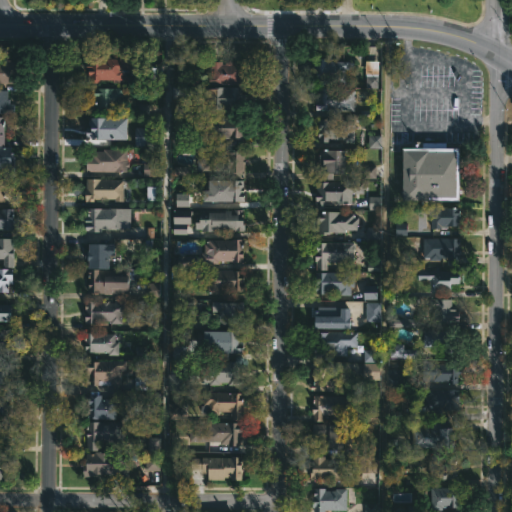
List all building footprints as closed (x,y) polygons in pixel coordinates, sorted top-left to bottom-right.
[(103,55),(103,57),(134,57),(134,70),(124,70),(124,81),(114,81),(114,79),(92,79),(92,73),(90,73),(89,67),(87,67),(87,60),(90,60),(90,56),(103,55)] [(328,57),(328,60),(354,61),(354,68),(346,69),(346,82),(316,83),(316,57),(328,57)] [(16,58),(15,82),(0,82),(0,61),(3,61),(4,58),(16,58)] [(243,60),(243,74),(246,74),(246,83),(209,83),(209,75),(211,75),(212,60),(223,60),(223,63),(232,64),(232,60),(243,60)] [(379,60),(378,88),(365,87),(366,60),(379,60)] [(242,108),(206,108),(207,87),(219,87),(219,85),(242,86),(242,108)] [(190,115),(179,115),(179,100),(173,100),(173,86),(186,86),(185,99),(191,99),(190,115)] [(123,87),(123,104),(114,104),(114,107),(104,107),(104,109),(96,109),(96,98),(88,98),(89,88),(123,87)] [(355,89),(355,110),(341,110),(341,117),(332,117),(331,110),(317,109),(317,94),(320,94),(321,87),(355,89)] [(8,90),(10,91),(10,95),(8,95),(8,98),(10,98),(10,103),(15,103),(15,113),(0,113),(0,88),(8,89),(8,90)] [(118,115),(118,122),(123,122),(123,138),(109,138),(109,144),(100,144),(100,138),(88,138),(88,125),(91,125),(91,115),(118,115)] [(245,132),(245,139),(233,139),(233,137),(220,137),(220,140),(212,140),(212,132),(206,132),(206,117),(245,116),(245,132)] [(354,128),(354,142),(344,142),(345,139),(329,139),(329,141),(320,141),(320,118),(355,119),(354,128)] [(162,146),(135,146),(136,127),(163,127),(162,146)] [(172,145),(184,145),(184,132),(172,132),(172,145)] [(368,147),(379,148),(379,135),(368,135),(368,147)] [(423,141),(423,146),(462,146),(463,199),(406,199),(405,147),(414,147),(414,141),(423,141)] [(0,146),(12,146),(12,156),(15,156),(15,175),(4,175),(4,167),(0,167),(0,146)] [(128,149),(128,162),(130,162),(130,166),(128,166),(128,171),(87,171),(87,157),(94,157),(94,150),(104,150),(104,148),(128,149)] [(243,149),(243,152),(245,152),(245,178),(234,178),(234,172),(198,171),(198,152),(230,153),(230,149),(243,149)] [(348,149),(348,151),(350,151),(349,157),(352,157),(352,167),(348,167),(348,171),(334,171),(334,181),(353,181),(353,202),(344,202),(344,200),(325,200),(325,209),(317,209),(317,181),(320,181),(321,149),(348,149)] [(160,176),(160,163),(143,163),(143,176),(160,176)] [(187,174),(187,166),(174,167),(174,175),(187,174)] [(375,166),(363,166),(363,178),(375,178),(375,166)] [(101,177),(101,179),(124,180),(124,200),(115,200),(115,198),(94,198),(94,201),(86,201),(87,177),(101,177)] [(5,193),(5,201),(0,201),(0,179),(14,179),(14,189),(5,189),(5,193)] [(209,181),(209,190),(202,190),(202,202),(243,202),(242,180),(209,181)] [(147,200),(155,200),(155,187),(147,187),(147,200)] [(189,206),(189,193),(175,193),(175,206),(189,206)] [(380,209),(380,197),(369,196),(369,209),(380,209)] [(461,206),(462,225),(443,225),(443,228),(432,228),(432,215),(429,215),(429,210),(432,210),(432,206),(461,206)] [(123,207),(122,228),(102,228),(102,231),(93,231),(93,234),(90,234),(90,231),(85,230),(86,215),(88,215),(88,207),(123,207)] [(14,221),(14,229),(0,228),(0,208),(14,208),(14,221)] [(188,234),(173,234),(174,209),(193,209),(193,223),(188,223),(188,234)] [(245,225),(245,230),(196,229),(196,216),(201,216),(201,209),(246,209),(245,225)] [(340,210),(340,212),(355,212),(355,216),(360,216),(359,230),(330,231),(330,233),(319,233),(318,211),(340,210)] [(364,239),(377,239),(377,227),(364,227),(364,239)] [(0,238),(14,238),(14,267),(3,267),(4,265),(0,264),(0,261),(3,261),(3,258),(0,258),(0,238)] [(153,239),(153,253),(117,251),(117,254),(111,254),(110,268),(90,267),(91,260),(85,259),(85,252),(90,252),(91,250),(91,242),(113,243),(113,238),(153,239)] [(244,244),(244,261),(219,260),(219,263),(202,263),(202,252),(205,252),(205,243),(209,243),(209,239),(244,238),(244,244)] [(461,238),(461,264),(449,264),(449,257),(441,257),(441,259),(424,258),(424,238),(461,238)] [(327,261),(327,269),(317,269),(316,251),(318,251),(318,245),(319,245),(319,242),(355,242),(355,261),(327,261)] [(0,268),(13,268),(13,282),(6,282),(6,292),(0,292),(0,268)] [(129,283),(129,293),(90,292),(90,268),(130,270),(129,283)] [(195,284),(171,284),(171,268),(195,269),(195,284)] [(243,270),(243,274),(245,274),(245,288),(243,288),(243,291),(234,291),(234,289),(220,289),(220,293),(209,292),(209,284),(205,284),(206,272),(209,273),(209,269),(243,270)] [(460,269),(460,289),(440,289),(440,291),(430,291),(430,279),(425,279),(425,269),(460,269)] [(352,271),(352,275),(355,275),(355,286),(351,286),(351,295),(341,295),(341,291),(327,291),(327,293),(317,293),(317,290),(316,290),(316,271),(352,271)] [(147,297),(160,297),(159,283),(147,283),(147,297)] [(452,298),(452,306),(457,306),(457,311),(462,311),(462,321),(429,321),(429,298),(452,298)] [(109,300),(109,302),(125,302),(125,315),(122,315),(122,323),(111,323),(111,321),(96,320),(96,323),(85,323),(85,300),(103,302),(103,300),(109,300)] [(220,301),(244,302),(244,325),(219,324),(219,311),(212,311),(212,301),(220,301)] [(200,314),(200,302),(185,302),(186,315),(200,314)] [(366,322),(380,322),(380,303),(366,303),(366,322)] [(0,304),(12,304),(12,321),(0,320),(0,304)] [(351,306),(351,329),(325,329),(325,324),(314,324),(314,310),(317,310),(317,306),(351,306)] [(0,329),(11,329),(11,345),(13,345),(13,352),(0,352),(0,329)] [(423,345),(448,346),(449,330),(423,329),(423,345)] [(241,330),(241,339),(244,339),(243,353),(229,353),(228,359),(219,359),(220,353),(204,353),(205,331),(241,330)] [(359,332),(359,346),(348,346),(348,356),(330,355),(330,347),(318,347),(319,331),(359,332)] [(97,332),(115,333),(115,341),(119,341),(119,355),(108,355),(108,352),(85,352),(85,332),(97,332)] [(404,344),(404,348),(420,348),(420,357),(390,357),(390,344),(404,344)] [(459,382),(448,383),(448,381),(423,381),(424,357),(459,358),(459,366),(462,366),(461,374),(459,374),(459,382)] [(0,360),(13,361),(12,384),(0,383),(0,360)] [(244,377),(244,385),(229,384),(229,382),(220,382),(220,385),(209,384),(210,382),(201,382),(201,367),(207,367),(207,360),(244,361),(244,377)] [(116,385),(86,384),(86,362),(126,361),(126,370),(121,370),(121,385),(116,385)] [(343,370),(342,391),(311,389),(311,384),(314,384),(315,366),(328,367),(328,370),(343,370)] [(388,384),(401,385),(401,368),(388,368),(388,384)] [(169,374),(170,391),(187,390),(186,373),(169,374)] [(161,376),(161,390),(135,389),(135,376),(161,376)] [(461,409),(432,409),(432,389),(461,389),(461,409)] [(0,391),(11,391),(11,406),(7,406),(7,414),(0,413),(0,391)] [(244,412),(244,420),(231,420),(231,413),(204,413),(204,392),(244,392),(244,412)] [(102,395),(102,399),(116,399),(116,419),(88,419),(89,409),(88,409),(88,394),(102,395)] [(351,413),(351,415),(346,415),(346,417),(335,417),(335,414),(324,414),(324,421),(314,421),(313,401),(316,401),(316,395),(352,396),(351,413)] [(181,421),(181,403),(168,403),(167,420),(181,421)] [(9,420),(8,446),(0,446),(0,425),(2,425),(2,420),(9,420)] [(123,439),(123,444),(113,443),(113,441),(99,441),(99,450),(87,450),(88,421),(124,421),(123,439)] [(241,422),(241,428),(245,428),(244,438),(240,438),(240,446),(221,444),(221,439),(207,439),(208,422),(241,422)] [(347,424),(347,429),(357,429),(356,443),(349,443),(349,448),(323,447),(323,436),(317,435),(318,424),(347,424)] [(455,447),(412,447),(412,427),(455,427),(455,447)] [(146,438),(146,471),(161,470),(160,437),(146,438)] [(102,451),(102,452),(130,453),(130,474),(99,473),(99,476),(82,476),(82,465),(87,465),(87,452),(102,451)] [(0,453),(6,453),(6,460),(10,460),(10,472),(8,472),(8,480),(0,479),(0,453)] [(354,459),(354,469),(349,469),(349,481),(337,481),(337,478),(319,478),(319,480),(310,480),(313,455),(326,456),(326,458),(354,459)] [(456,455),(456,460),(461,460),(461,471),(456,470),(455,478),(432,478),(432,463),(446,463),(446,455),(456,455)] [(241,470),(241,480),(232,479),(232,477),(225,477),(225,480),(209,479),(209,473),(203,473),(203,470),(192,470),(192,458),(231,457),(231,456),(243,456),(242,470),(241,470)] [(376,456),(359,456),(358,472),(375,473),(376,456)] [(445,510),(431,509),(431,486),(461,487),(461,495),(459,495),(459,508),(445,508),(445,510)] [(325,488),(325,490),(347,488),(347,511),(325,510),(325,511),(314,511),(314,507),(312,507),(313,488),(325,488)] [(376,511),(376,503),(364,503),(364,511),(376,511)]
